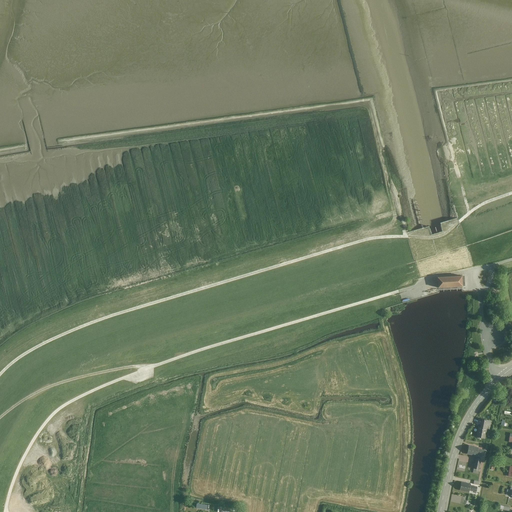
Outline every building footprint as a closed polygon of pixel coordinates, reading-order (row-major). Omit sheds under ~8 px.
[(461,277),(437,278),(437,288),(461,287),(461,277)] [(491,420),(482,418),(480,426),(487,427),(490,427),(491,420)] [(487,427),(480,426),(478,425),(476,436),(486,438),(487,427)] [(477,456),(477,454),(484,455),(485,449),(478,448),(478,447),(468,446),(467,454),(477,456)] [(470,492),(470,490),(476,492),(477,486),(471,485),(471,484),(462,482),(460,490),(470,492)]
